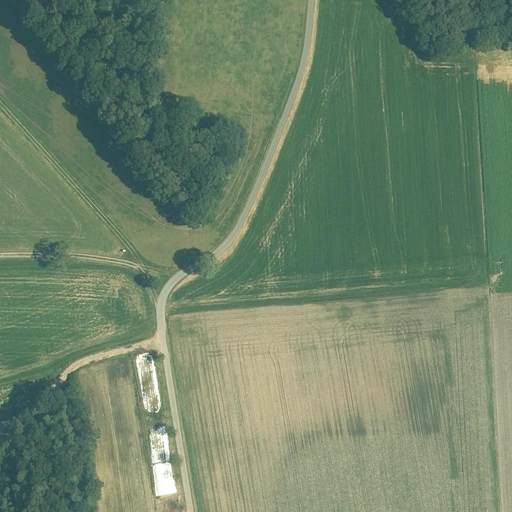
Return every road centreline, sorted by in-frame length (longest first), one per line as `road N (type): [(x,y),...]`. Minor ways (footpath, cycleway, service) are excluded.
road 1 (unclassified): [(191,511),(160,304),(174,280),(221,253),(234,236),(296,88),(312,0)]
road 2 (track): [(160,304),(139,265),(0,254)]
